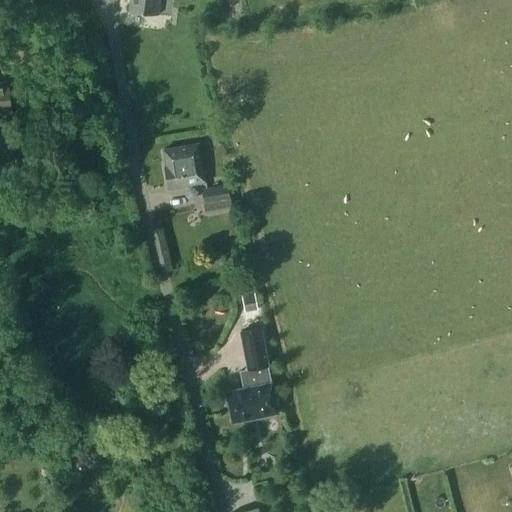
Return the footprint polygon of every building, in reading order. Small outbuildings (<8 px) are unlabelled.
[(129,0),(128,12),(159,16),(160,0),(129,0)] [(0,112),(12,111),(8,81),(0,82),(0,112)] [(169,187),(206,181),(199,142),(164,148),(167,165),(165,165),(169,187)] [(232,207),(228,183),(202,188),(206,212),(232,207)] [(241,220),(233,222),(235,231),(243,229),(241,220)] [(244,387),(227,391),(233,422),(279,413),(273,381),(272,381),(269,364),(261,327),(241,331),(249,368),(241,370),(244,387)]
